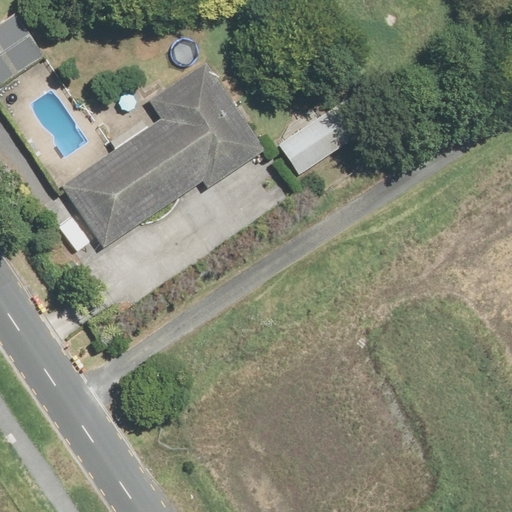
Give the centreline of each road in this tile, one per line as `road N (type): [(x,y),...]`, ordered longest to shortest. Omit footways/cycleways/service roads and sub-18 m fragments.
road 1 (tertiary): [(0,299),(144,511)]
road 2 (unknown): [(427,162),(511,291)]
